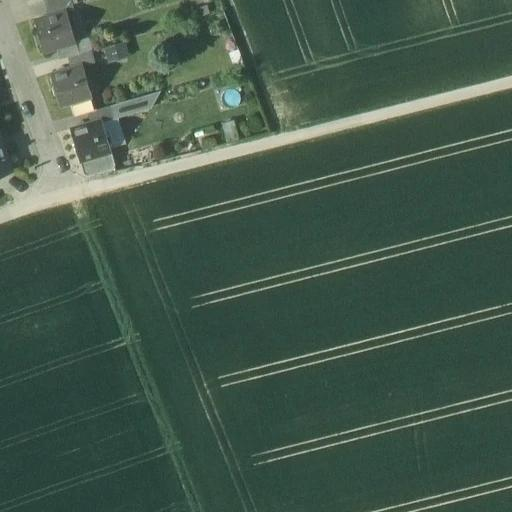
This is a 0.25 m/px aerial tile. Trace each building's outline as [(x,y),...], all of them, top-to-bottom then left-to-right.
[(69,0),(57,0),(45,4),(49,15),(66,10),(66,11),(72,9),(69,0)] [(49,15),(35,20),(44,50),(55,47),(61,45),(60,41),(74,37),(66,11),(66,10),(49,15)] [(74,37),(60,41),(61,45),(55,47),(59,59),(68,56),(78,53),(74,37)] [(78,53),(68,56),(71,68),(81,65),(81,66),(94,62),(91,49),(78,53)] [(71,68),(50,74),(59,104),(70,101),(76,99),(75,95),(89,91),(81,66),(81,65),(71,68)] [(76,99),(70,101),(74,115),(89,111),(94,109),(89,91),(75,95),(76,99)] [(94,109),(89,111),(93,123),(101,120),(102,121),(152,107),(159,92),(94,109)] [(93,123),(70,129),(80,160),(96,156),(95,152),(110,148),(102,121),(101,120),(93,123)] [(0,138),(0,172),(10,169),(0,138)] [(96,156),(80,160),(84,175),(115,167),(110,148),(95,152),(96,156)]
